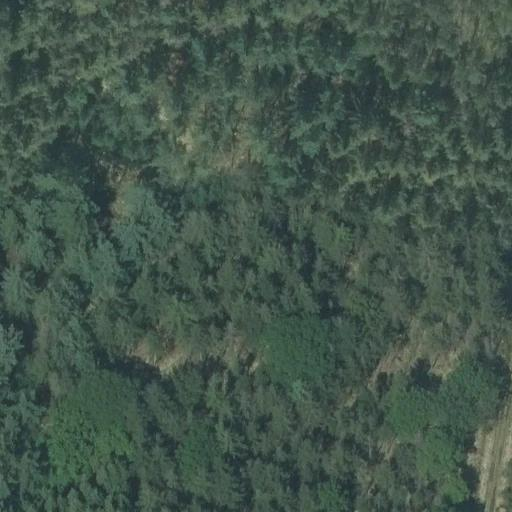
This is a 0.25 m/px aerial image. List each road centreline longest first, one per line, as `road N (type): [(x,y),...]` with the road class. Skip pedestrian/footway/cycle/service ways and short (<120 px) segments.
road 1 (track): [(511,237),(475,511)]
road 2 (track): [(0,152),(87,56),(177,0)]
